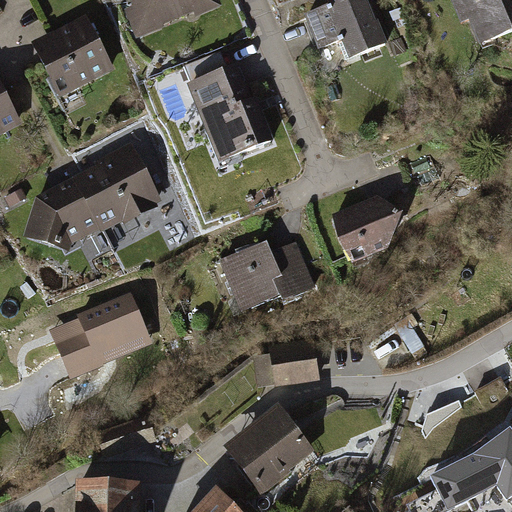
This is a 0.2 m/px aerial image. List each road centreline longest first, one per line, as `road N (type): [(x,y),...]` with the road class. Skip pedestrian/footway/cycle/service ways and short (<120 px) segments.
road 1 (residential): [(511,331),(436,373),(288,396),(180,469),(72,475),(6,511)]
road 2 (residential): [(254,0),(327,175)]
